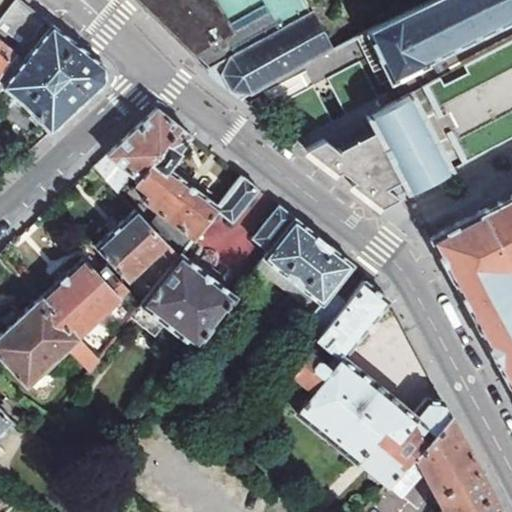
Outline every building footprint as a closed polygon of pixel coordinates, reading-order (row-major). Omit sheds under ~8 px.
[(43,18),(20,0),(13,0),(0,17),(0,26),(16,40),(27,39),(43,18)] [(136,0),(207,68),(311,11),(305,0),(136,0)] [(511,0),(425,0),(366,31),(391,82),(427,64),(426,61),(511,18),(511,0)] [(219,81),(241,99),(328,53),(332,51),(330,48),(311,11),(207,68),(219,81)] [(24,59),(3,84),(49,133),(105,81),(103,65),(88,53),(51,24),(24,59)] [(366,31),(356,35),(381,87),(391,82),(366,31)] [(511,36),(460,62),(464,69),(440,81),(437,74),(418,83),(429,105),(420,109),(409,88),(379,102),(356,56),(323,73),(328,83),(341,110),(328,116),(315,90),(310,80),(277,96),(300,142),(298,143),(330,167),(339,163),(352,173),(343,178),(374,201),(393,192),(380,182),(393,175),(400,188),(448,164),(437,143),(446,138),(457,160),(511,132),(511,36)] [(0,81),(3,84),(24,59),(0,39),(0,81)] [(329,85),(328,83),(327,82),(326,81),(325,80),(324,80),(322,79),(321,79),(320,79),(318,80),(317,81),(316,82),(315,83),(314,84),(314,86),(314,87),(314,89),(315,90),(316,91),(317,92),(318,93),(319,94),(321,94),(322,94),(324,94),(325,93),(326,92),(327,91),(328,90),(329,89),(329,87),(329,86),(329,85)] [(182,128),(155,106),(91,166),(114,189),(129,171),(134,176),(152,154),(163,139),(177,149),(189,134),(182,128)] [(163,139),(152,154),(156,157),(161,151),(172,160),(179,151),(177,149),(163,139)] [(134,176),(132,179),(142,186),(137,192),(158,209),(148,223),(178,253),(213,208),(216,205),(167,166),(172,160),(161,151),(156,157),(152,154),(134,176)] [(240,174),(216,205),(213,208),(231,222),(257,188),(240,174)] [(511,196),(484,211),(511,264),(511,196)] [(267,250),(293,216),(277,204),(251,238),(267,250)] [(133,207),(90,246),(122,281),(155,250),(169,265),(178,253),(148,223),(133,207)] [(511,389),(511,264),(484,211),(431,239),(511,389)] [(220,214),(198,241),(235,271),(257,244),(220,214)] [(293,366),(345,301),(331,289),(352,263),(322,239),(293,216),(267,250),(261,258),(319,303),(286,345),(289,347),(281,356),(293,366)] [(233,295),(178,253),(169,265),(127,318),(150,336),(160,323),(192,348),(233,295)] [(79,257),(37,296),(74,337),(123,290),(101,266),(94,272),(79,257)] [(386,484),(448,412),(440,398),(424,397),(410,413),(340,356),(387,299),(363,279),(345,301),(293,366),(290,370),(313,388),(307,396),(298,388),(287,401),(297,409),(295,411),(386,484)] [(27,382),(41,369),(64,347),(85,370),(94,358),(74,337),(37,296),(0,330),(0,357),(24,384),(27,382)] [(51,380),(41,369),(27,382),(38,393),(51,380)] [(0,408),(0,428),(10,419),(0,408)] [(493,511),(498,507),(493,496),(448,412),(386,484),(393,490),(402,487),(419,467),(442,507),(434,511),(493,511)] [(0,498),(0,511),(8,504),(0,498)]
